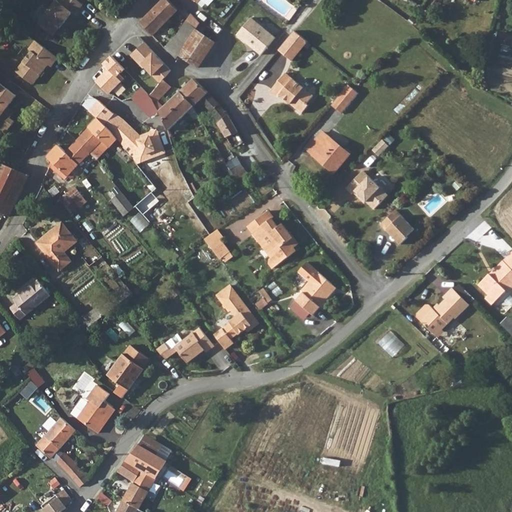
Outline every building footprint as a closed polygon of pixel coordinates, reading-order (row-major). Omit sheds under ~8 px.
[(54,0),(40,19),(55,30),(64,17),(65,18),(73,8),(76,10),(83,0),(54,0)] [(163,0),(141,18),(153,32),(159,27),(163,23),(180,9),(172,0),(163,0)] [(409,0),(431,11),(434,2),(436,3),(436,0),(409,0)] [(455,0),(447,0),(444,6),(450,9),(455,0)] [(198,30),(202,23),(200,21),(195,15),(189,22),(198,30)] [(253,18),(238,35),(264,56),(278,38),(253,18)] [(181,30),(167,48),(166,50),(178,58),(180,56),(198,30),(189,22),(181,30)] [(293,29),(278,49),(292,60),(307,40),(293,29)] [(198,30),(180,56),(185,59),(186,58),(200,68),(217,42),(198,30)] [(34,47),(19,68),(36,80),(51,59),(54,62),(61,53),(37,36),(31,45),(34,47)] [(144,39),(129,54),(126,52),(125,50),(108,66),(112,71),(119,78),(139,61),(155,54),(144,39)] [(160,82),(171,70),(156,55),(142,64),(160,82)] [(122,82),(119,78),(112,71),(111,73),(100,83),(110,93),(122,82)] [(286,72),(272,90),(279,96),(280,94),(304,112),(310,103),(308,101),(314,93),(286,72)] [(236,133),(237,133),(228,113),(195,78),(181,91),(194,106),(199,114),(204,110),(199,102),(202,100),(220,120),(221,121),(220,122),(227,137),(229,136),(238,151),(244,148),(236,133)] [(157,106),(153,97),(149,93),(153,90),(156,87),(156,86),(150,80),(133,96),(152,115),(162,110),(161,109),(157,106)] [(171,88),(160,82),(156,86),(156,87),(153,90),(149,93),(153,97),(157,101),(171,88)] [(2,112),(5,108),(7,109),(16,96),(0,84),(0,130),(5,134),(14,122),(10,118),(2,112)] [(348,84),(334,106),(346,114),(360,91),(348,84)] [(161,109),(162,110),(168,130),(194,106),(181,91),(161,109)] [(96,115),(107,124),(115,115),(100,101),(99,103),(92,96),(85,105),(96,115)] [(2,112),(10,118),(13,113),(7,109),(5,108),(2,112)] [(107,124),(113,130),(128,122),(117,113),(115,115),(107,124)] [(98,118),(78,140),(91,153),(97,160),(118,139),(115,135),(112,131),(98,118)] [(113,130),(112,131),(115,135),(126,145),(125,147),(140,164),(167,153),(158,129),(143,135),(128,122),(113,130)] [(324,130),(310,147),(336,170),(351,153),(324,130)] [(390,145),(384,139),(374,149),(380,155),(390,145)] [(78,140),(66,152),(79,165),(91,153),(78,140)] [(68,176),(79,165),(66,152),(58,144),(49,156),(68,176)] [(9,217),(28,176),(15,170),(0,163),(0,213),(4,215),(9,217)] [(243,163),(231,172),(240,184),(252,175),(243,163)] [(364,170),(347,187),(353,194),(354,192),(362,200),(363,199),(374,209),(389,195),(364,170)] [(187,179),(180,182),(189,202),(197,198),(187,179)] [(147,190),(150,195),(157,188),(154,184),(147,190)] [(118,186),(108,194),(124,214),(134,206),(118,186)] [(75,187),(60,199),(67,207),(75,201),(80,207),(87,202),(75,187)] [(128,196),(137,206),(141,202),(133,192),(128,196)] [(397,209),(381,224),(388,230),(389,229),(402,244),(409,237),(409,236),(416,229),(397,209)] [(278,228),(279,227),(273,219),(275,218),(270,211),(249,226),(260,241),(265,238),(283,263),(297,252),(296,248),(300,245),(289,230),(283,234),(278,228)] [(133,220),(142,231),(150,224),(142,213),(133,220)] [(60,223),(34,242),(56,270),(68,261),(61,252),(75,241),(60,223)] [(289,230),(284,224),(279,227),(278,228),(283,234),(289,230)] [(220,229),(212,234),(206,239),(221,259),(231,251),(222,239),(225,237),(220,229)] [(265,238),(260,241),(272,257),(271,259),(270,263),(275,269),(283,263),(265,238)] [(511,252),(481,283),(490,293),(485,298),(492,305),(505,293),(511,285),(511,252)] [(333,288),(332,286),(334,285),(320,272),(303,291),(305,293),(298,300),(315,316),(336,292),(332,289),(333,288)] [(20,294),(22,297),(16,302),(17,303),(11,308),(22,320),(51,294),(37,279),(20,294)] [(84,319),(90,326),(117,306),(133,294),(126,285),(83,318),(84,319)] [(216,335),(226,349),(235,343),(232,339),(247,330),(250,327),(253,330),(260,324),(232,286),(219,296),(231,312),(233,311),(238,317),(231,323),(232,323),(216,335)] [(266,300),(259,302),(261,307),(274,303),(268,287),(262,289),(266,300)] [(434,331),(440,325),(444,329),(456,317),(462,322),(466,322),(475,313),(475,309),(454,287),(444,296),(446,298),(440,304),(441,305),(437,310),(435,308),(422,320),(434,331)] [(511,316),(511,315),(503,322),(511,332),(511,316)] [(83,331),(90,326),(84,319),(78,324),(83,331)] [(440,325),(434,331),(439,337),(445,331),(444,329),(440,325)] [(177,349),(187,361),(203,349),(205,351),(213,345),(200,326),(183,338),(178,332),(157,347),(166,357),(177,349)] [(121,384),(115,392),(123,397),(150,359),(130,344),(124,353),(123,353),(107,375),(121,384)] [(35,367),(29,372),(35,381),(39,387),(46,382),(35,367)] [(85,373),(75,390),(89,398),(99,382),(85,373)] [(104,426),(101,424),(113,406),(96,394),(79,418),(99,432),(104,426)] [(228,422),(244,428),(253,404),(237,398),(228,422)] [(104,426),(116,409),(113,406),(101,424),(104,426)] [(163,420),(158,417),(149,430),(153,433),(163,420)] [(62,418),(41,442),(38,447),(56,462),(58,461),(70,473),(80,487),(89,480),(78,467),(65,453),(64,454),(60,450),(77,431),(62,418)] [(166,460),(172,450),(150,438),(145,435),(139,445),(166,460)] [(166,460),(139,445),(127,461),(156,479),(166,460)] [(207,487),(166,460),(156,479),(159,481),(162,476),(198,501),(207,487)] [(135,481),(117,511),(137,511),(150,489),(156,479),(127,461),(119,471),(135,481)] [(34,511),(61,511),(67,508),(66,505),(60,497),(44,476),(21,493),(34,511)] [(59,493),(66,489),(59,477),(52,481),(59,493)] [(153,491),(159,481),(156,479),(150,489),(153,491)] [(107,500),(112,494),(106,490),(98,498),(102,501),(104,498),(107,500)] [(60,497),(66,505),(73,501),(67,492),(60,497)] [(102,501),(98,498),(92,506),(95,509),(102,501)]
